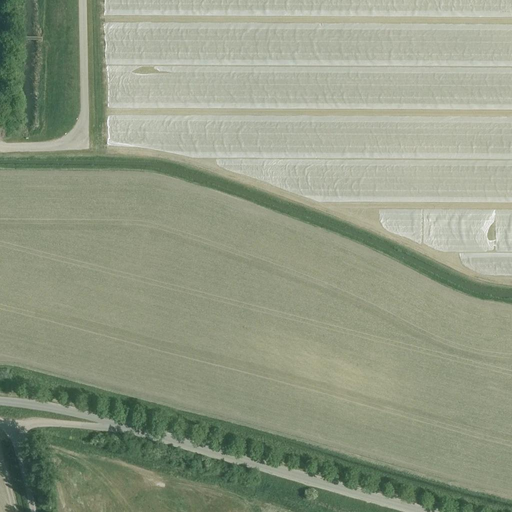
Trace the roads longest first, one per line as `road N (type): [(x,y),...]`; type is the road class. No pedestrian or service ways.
road 1 (unclassified): [(134,429),(425,511)]
road 2 (unclassified): [(0,401),(134,429)]
road 3 (unclassified): [(12,425),(134,429)]
